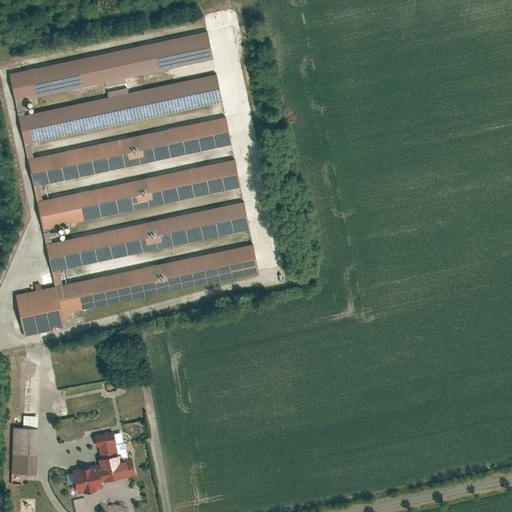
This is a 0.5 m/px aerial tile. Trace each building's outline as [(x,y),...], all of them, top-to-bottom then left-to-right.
[(210,29),(13,71),(19,100),(216,57),(210,29)] [(219,72),(22,115),(28,143),(225,100),(219,72)] [(228,114),(30,157),(36,184),(234,142),(228,114)] [(236,157),(39,200),(45,228),(243,185),(236,157)] [(246,201),(48,244),(54,271),(252,228),(246,201)] [(256,243),(18,294),(27,333),(68,325),(65,314),(262,271),(256,243)] [(44,372),(28,372),(26,413),(42,414),(44,372)] [(41,426),(21,426),(20,471),(40,472),(41,426)] [(116,431),(98,435),(103,458),(121,454),(116,431)] [(125,460),(124,453),(121,454),(103,458),(102,458),(103,462),(107,479),(139,472),(136,457),(125,460)] [(103,462),(77,468),(83,490),(108,484),(107,479),(103,462)]
